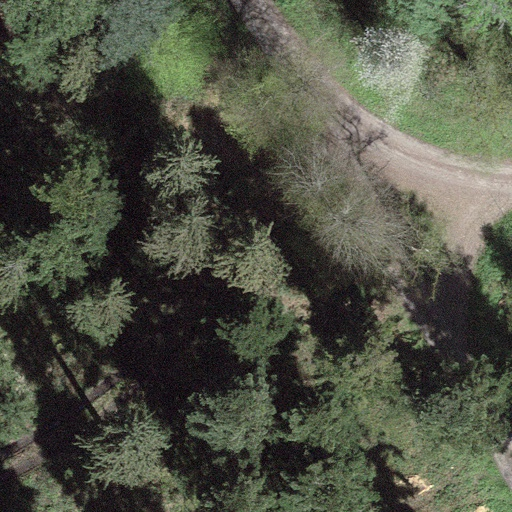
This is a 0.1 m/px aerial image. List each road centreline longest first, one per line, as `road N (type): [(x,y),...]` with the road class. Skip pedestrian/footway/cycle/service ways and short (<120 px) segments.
road 1 (track): [(396,156),(437,370),(511,486)]
road 2 (track): [(228,0),(260,55),(396,156)]
